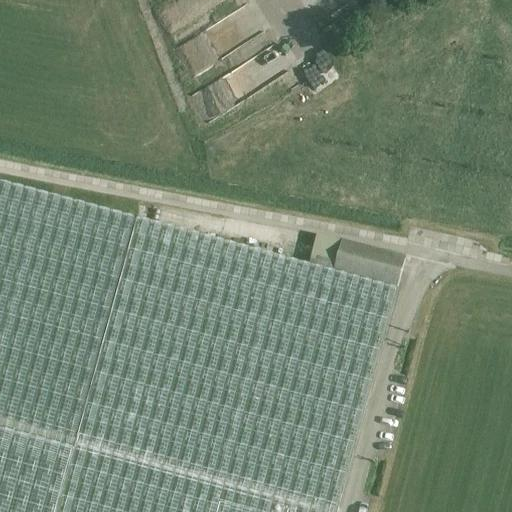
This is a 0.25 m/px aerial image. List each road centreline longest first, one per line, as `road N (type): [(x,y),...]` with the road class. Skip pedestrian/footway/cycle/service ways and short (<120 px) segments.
road 1 (unknown): [(430,250),(0,168)]
road 2 (unknown): [(430,250),(400,324),(350,511)]
